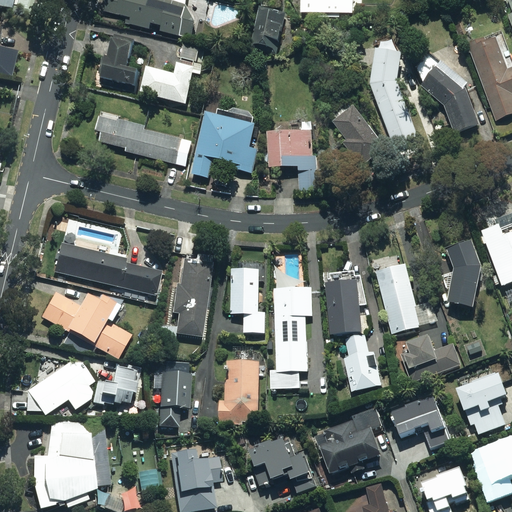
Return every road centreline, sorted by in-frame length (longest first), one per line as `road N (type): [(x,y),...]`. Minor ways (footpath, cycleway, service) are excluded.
road 1 (residential): [(511,160),(356,216),(309,224),(237,221),(30,175)]
road 2 (residential): [(30,175),(73,0)]
road 3 (residential): [(0,306),(30,175)]
